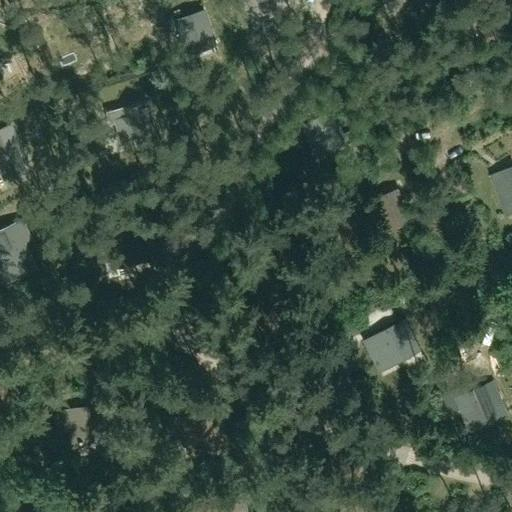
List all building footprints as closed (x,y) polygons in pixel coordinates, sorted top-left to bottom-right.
[(275,14),(288,9),(287,0),(246,0),(251,11),(270,3),(275,14)] [(193,37),(198,50),(215,44),(204,9),(175,19),(182,40),(193,37)] [(68,111),(64,97),(53,100),(57,113),(68,111)] [(109,121),(114,120),(125,117),(131,138),(155,131),(147,101),(107,112),(109,121)] [(301,124),(309,143),(313,152),(341,140),(343,146),(352,142),(349,133),(338,137),(333,123),(342,119),(338,110),(301,124)] [(0,169),(1,171),(13,165),(20,179),(33,173),(10,124),(0,128),(0,169)] [(511,165),(491,174),(506,209),(511,206),(511,165)] [(406,214),(397,190),(370,200),(380,228),(409,217),(411,222),(420,219),(417,210),(406,214)] [(0,273),(14,267),(17,274),(34,266),(23,241),(30,238),(21,220),(0,229),(0,273)] [(116,269),(140,262),(131,232),(101,240),(103,249),(110,247),(116,269)] [(287,291),(279,267),(251,276),(260,304),(289,295),(290,300),(300,297),(297,288),(287,291)] [(407,349),(396,326),(369,339),(383,365),(410,352),(413,357),(422,352),(417,344),(407,349)] [(483,386),(455,397),(467,425),(495,413),(497,419),(506,415),(503,406),(492,410),(483,386)] [(91,406),(91,407),(63,412),(68,443),(97,439),(93,414),(99,413),(98,405),(91,406)] [(206,455),(221,452),(214,414),(213,414),(214,414),(206,416),(207,417),(168,424),(167,424),(170,440),(170,439),(181,437),(185,454),(194,452),(195,454),(199,454),(198,451),(204,449),(205,455),(206,455)] [(341,497),(342,511),(371,511),(371,501),(377,501),(376,493),(369,493),(369,495),(342,497),(341,497)] [(29,500),(31,511),(69,511),(68,500),(60,502),(58,495),(29,500)] [(230,502),(202,507),(202,511),(233,511),(232,508),(238,506),(236,499),(229,500),(230,502)]
